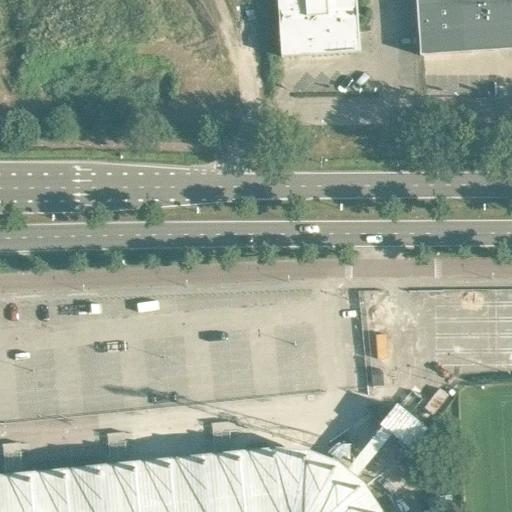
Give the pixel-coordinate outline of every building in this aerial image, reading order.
[(278,0),(283,58),(351,53),(361,52),(357,0),(278,0)] [(511,0),(417,0),(422,56),(423,56),(423,53),(494,48),(493,25),(511,23),(511,0)] [(384,370),(372,371),(373,387),(385,386),(384,370)] [(384,456),(399,435),(424,454),(443,430),(407,402),(372,447),(384,456)] [(383,511),(383,506),(367,484),(335,456),(304,447),(274,445),(101,456),(102,466),(102,471),(103,474),(103,475),(104,477),(103,477),(106,505),(107,507),(107,511),(383,511)] [(6,476),(0,476),(0,511),(107,511),(107,507),(106,505),(103,477),(104,477),(103,475),(103,474),(102,471),(102,466),(101,456),(31,463),(32,473),(23,474),(6,476)]
